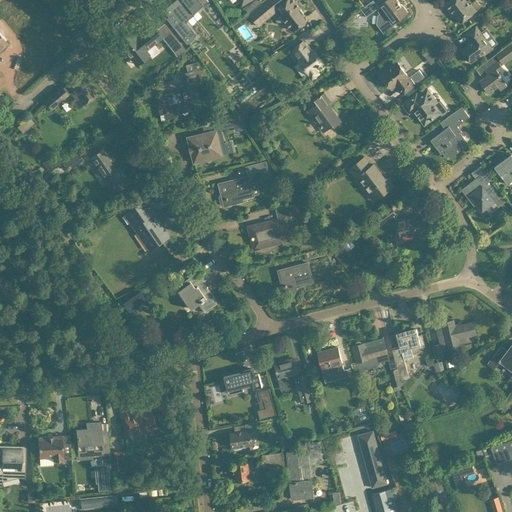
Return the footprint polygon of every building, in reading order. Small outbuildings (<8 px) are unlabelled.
[(174,0),(160,12),(161,12),(163,10),(168,17),(166,18),(166,17),(165,18),(187,44),(194,38),(193,37),(194,38),(192,39),(185,31),(188,28),(185,24),(182,21),(202,5),(203,6),(208,1),(207,0),(174,0)] [(248,13),(232,26),(235,30),(245,22),(252,17),(254,20),(259,26),(270,16),(278,9),(270,0),(265,0),(262,3),(252,10),(248,13)] [(258,0),(254,0),(249,5),(252,10),(262,3),(258,0)] [(288,0),(284,3),(279,7),(280,7),(282,5),(287,11),(281,15),(292,31),(297,27),(305,21),(301,16),(304,14),(293,0),(288,0)] [(401,7),(395,0),(388,0),(378,8),(373,1),(361,10),(367,17),(378,8),(379,8),(378,12),(379,14),(378,15),(377,23),(383,33),(394,25),(393,23),(407,13),(402,7),(401,7)] [(469,5),(465,0),(451,0),(444,6),(449,13),(452,11),(461,23),(469,17),(477,11),(477,10),(481,7),(476,1),(472,4),(472,3),(469,5)] [(131,34),(120,43),(136,64),(145,57),(148,55),(144,50),(161,37),(164,40),(172,34),(178,42),(171,48),(177,57),(186,50),(164,23),(156,29),(153,26),(136,40),(131,34)] [(476,27),(474,29),(466,35),(472,43),(461,51),(471,63),(483,54),(484,56),(492,49),(476,27)] [(309,74),(312,78),(319,73),(315,69),(323,63),(314,51),(312,52),(304,41),(292,49),(300,60),(299,61),(308,74),(309,74)] [(501,66),(500,65),(511,56),(511,42),(480,65),(487,74),(478,81),(487,93),(497,86),(500,90),(506,85),(503,81),(504,80),(496,70),(501,66)] [(381,75),(390,86),(391,89),(396,86),(402,94),(424,78),(419,70),(408,79),(406,77),(407,76),(397,63),(381,75)] [(185,73),(188,87),(207,83),(203,68),(185,73)] [(95,95),(80,74),(79,72),(67,81),(69,84),(63,88),(62,87),(46,99),(52,107),(67,96),(68,96),(72,93),(76,99),(73,102),(78,108),(95,95)] [(243,94),(238,98),(242,103),(256,91),(252,86),(247,90),(246,89),(242,93),(243,94)] [(159,96),(161,106),(159,107),(162,119),(176,116),(176,113),(183,111),(193,109),(202,107),(197,87),(188,89),(172,93),(173,96),(160,99),(159,96)] [(440,100),(438,101),(428,89),(419,96),(417,93),(402,104),(409,114),(413,111),(424,126),(440,114),(441,116),(448,111),(440,100)] [(307,111),(313,118),(315,116),(326,130),(333,125),(334,127),(341,122),(331,108),(330,109),(326,105),(331,102),(324,93),(314,100),(317,103),(307,111)] [(442,131),(430,140),(441,154),(443,152),(447,157),(449,156),(451,158),(458,152),(456,150),(465,143),(458,134),(461,132),(457,126),(469,117),(462,108),(461,107),(447,117),(452,123),(445,129),(442,131)] [(237,116),(216,121),(218,130),(234,126),(235,131),(246,128),(237,116)] [(24,130),(33,122),(29,117),(20,125),(24,130)] [(217,133),(216,130),(187,137),(189,147),(188,147),(190,154),(191,154),(193,163),(222,156),(222,154),(226,153),(221,132),(217,133)] [(103,148),(87,159),(112,195),(131,183),(114,158),(112,160),(103,148)] [(511,155),(511,154),(494,167),(500,175),(507,184),(511,180),(511,155)] [(65,164),(69,169),(83,160),(79,155),(65,164)] [(42,163),(48,171),(56,165),(50,157),(42,163)] [(353,166),(350,168),(356,177),(360,175),(377,198),(393,186),(387,178),(384,180),(373,165),(371,166),(364,158),(353,166)] [(245,166),(247,174),(268,168),(266,161),(245,166)] [(488,194),(497,187),(492,181),(485,171),(461,189),(471,203),(474,201),(482,211),(484,214),(488,212),(485,208),(494,202),(488,194)] [(223,206),(224,206),(236,203),(243,201),(243,199),(253,196),(253,195),(250,184),(248,177),(238,179),(219,184),(222,194),(220,194),(219,197),(221,204),(223,206)] [(296,198),(306,212),(312,207),(306,200),(312,196),(307,189),(296,198)] [(152,248),(158,243),(169,236),(164,229),(163,229),(152,213),(157,210),(149,198),(125,214),(134,227),(136,225),(152,248)] [(267,222),(249,227),(255,248),(292,238),(287,222),(292,221),(289,211),(296,209),(295,204),(276,209),(278,219),(267,222)] [(390,208),(375,219),(379,225),(395,214),(390,208)] [(421,216),(413,218),(397,221),(401,237),(425,231),(421,216)] [(339,244),(347,253),(352,248),(344,239),(339,244)] [(341,262),(347,257),(334,243),(328,248),(341,262)] [(284,292),(296,289),(295,284),(312,279),(312,282),(313,282),(307,262),(278,270),(282,282),(285,281),(286,284),(285,284),(287,291),(284,292)] [(184,286),(179,290),(188,303),(192,309),(199,304),(204,312),(218,303),(207,287),(204,288),(201,283),(203,282),(206,280),(199,271),(188,278),(182,283),(184,286)] [(140,291),(122,303),(129,312),(146,301),(140,291)] [(458,338),(476,333),(473,322),(455,327),(453,320),(442,323),(444,334),(437,335),(440,345),(433,346),(436,359),(443,357),(442,351),(455,347),(453,340),(458,339),(458,338)] [(396,334),(388,337),(392,349),(401,381),(409,379),(404,360),(414,357),(413,354),(426,350),(424,344),(422,334),(418,335),(416,329),(412,330),(407,332),(396,334)] [(355,345),(352,346),(357,362),(352,363),(355,371),(370,367),(370,364),(389,358),(383,339),(369,343),(364,344),(364,343),(361,343),(361,342),(358,342),(356,342),(354,344),(355,345)] [(502,347),(494,356),(511,369),(511,375),(511,377),(511,345),(508,351),(502,347)] [(338,347),(318,352),(322,371),(329,369),(330,374),(344,370),(347,379),(353,378),(350,368),(344,370),(338,347)] [(294,358),(275,363),(278,378),(279,380),(294,376),(297,388),(301,402),(307,401),(314,399),(309,378),(302,380),(301,380),(301,378),(300,372),(299,369),(297,370),(294,358)] [(389,361),(392,371),(390,372),(391,378),(394,377),(395,383),(393,383),(394,387),(401,385),(394,359),(389,360),(389,361)] [(434,363),(437,372),(444,370),(442,361),(434,363)] [(253,369),(224,376),(227,389),(237,386),(253,382),(254,388),(262,386),(259,374),(259,373),(254,374),(253,369)] [(266,408),(257,410),(260,419),(276,415),(270,389),(258,392),(260,401),(264,400),(266,408)] [(476,403),(469,397),(460,408),(476,403)] [(147,412),(133,416),(130,403),(117,407),(124,430),(128,429),(130,436),(156,429),(150,409),(146,410),(147,412)] [(232,433),(231,433),(233,447),(233,446),(247,445),(248,450),(253,449),(252,444),(252,440),(255,440),(254,433),(251,433),(250,431),(253,431),(261,430),(260,422),(245,424),(246,432),(232,434),(232,433)] [(77,448),(76,448),(77,459),(93,458),(93,455),(101,454),(102,464),(96,465),(98,490),(112,489),(109,454),(110,454),(109,452),(110,452),(107,424),(100,424),(100,423),(92,423),(92,429),(76,430),(77,448)] [(373,430),(358,435),(360,444),(376,439),(373,430)] [(71,459),(70,445),(69,435),(38,437),(39,458),(40,466),(53,465),(53,462),(63,461),(63,460),(71,459)] [(511,459),(511,436),(488,445),(495,466),(511,459)] [(376,439),(360,444),(363,452),(378,448),(376,439)] [(296,451),(287,452),(288,464),(290,482),(289,482),(291,499),(313,496),(314,496),(314,491),(312,479),(310,480),(308,466),(322,464),(319,442),(306,443),(307,450),(296,451)] [(0,446),(0,484),(1,484),(1,486),(2,486),(2,481),(2,474),(16,475),(17,477),(23,477),(25,477),(26,449),(14,449),(14,447),(9,447),(9,445),(3,445),(3,447),(0,446)] [(378,448),(363,452),(365,461),(380,457),(378,448)] [(110,452),(109,452),(110,454),(111,470),(124,469),(122,451),(110,452)] [(284,469),(282,455),(282,452),(280,452),(281,453),(262,455),(263,467),(278,465),(278,470),(284,469)] [(380,457),(365,461),(367,470),(383,465),(380,457)] [(257,462),(255,462),(248,463),(235,464),(237,480),(249,478),(250,481),(260,480),(257,462)] [(383,465),(367,470),(370,478),(385,474),(383,465)] [(451,470),(454,477),(461,475),(459,468),(451,470)] [(385,474),(370,478),(372,487),(388,483),(385,474)] [(448,502),(439,477),(427,481),(434,500),(432,501),(434,507),(448,502)] [(397,511),(390,486),(371,492),(376,511),(397,511)] [(117,505),(116,495),(80,499),(81,509),(117,505)] [(502,511),(498,496),(489,499),(493,511),(502,511)]
